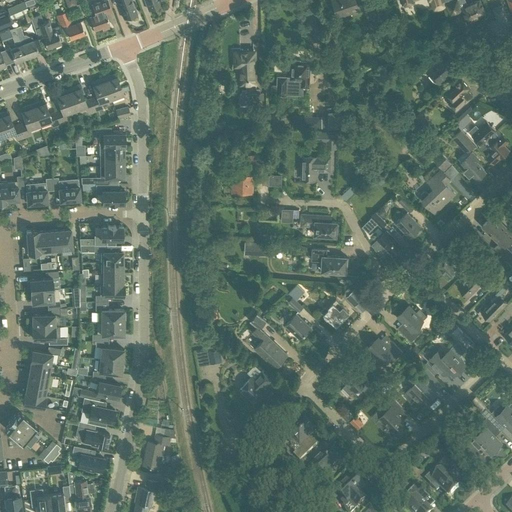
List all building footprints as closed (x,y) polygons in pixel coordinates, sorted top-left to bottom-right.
[(105,0),(92,5),(95,15),(89,17),(94,30),(102,27),(103,30),(109,28),(108,25),(109,25),(105,12),(112,10),(107,0),(105,0)] [(131,0),(116,0),(123,19),(137,14),(131,0)] [(159,0),(144,0),(148,10),(161,5),(159,0)] [(332,0),(338,17),(354,11),(354,13),(368,9),(364,0),(332,0)] [(443,0),(428,0),(429,1),(431,0),(434,10),(446,6),(443,0)] [(465,0),(454,0),(446,4),(451,14),(463,9),(465,12),(464,14),(466,19),(468,20),(473,18),(476,19),(478,17),(480,15),(484,13),(479,2),(468,6),(465,0)] [(8,9),(8,10),(12,18),(28,11),(25,2),(8,9)] [(490,22),(489,25),(493,36),(495,37),(506,33),(507,30),(505,25),(509,24),(502,5),(500,6),(499,4),(493,6),(498,18),(497,20),(490,22)] [(1,13),(0,13),(0,27),(6,26),(6,25),(13,22),(12,18),(8,10),(1,14),(1,13)] [(67,11),(56,15),(60,27),(63,33),(68,31),(70,39),(84,34),(80,21),(72,24),(67,11)] [(40,14),(31,17),(31,19),(38,41),(44,39),(47,47),(54,45),(55,47),(61,45),(60,43),(61,42),(58,35),(61,35),(58,26),(51,29),(48,20),(43,22),(40,14)] [(20,26),(15,27),(26,57),(38,53),(33,39),(32,38),(25,34),(23,35),(20,26)] [(8,59),(13,57),(14,61),(26,57),(15,27),(9,30),(15,46),(11,47),(8,40),(2,42),(4,46),(8,59)] [(335,28),(325,27),(326,43),(335,43),(335,28)] [(0,47),(0,66),(5,65),(3,60),(8,59),(4,46),(0,47)] [(439,59),(427,70),(430,74),(429,76),(434,82),(436,80),(439,84),(448,77),(445,74),(452,68),(447,63),(453,57),(446,49),(437,57),(439,59)] [(254,52),(236,53),(236,65),(242,65),(242,69),(241,70),(241,71),(240,71),(240,72),(240,75),(241,76),(241,77),(242,77),(242,83),(248,83),(248,90),(242,90),(242,94),(240,94),(240,104),(248,103),(249,116),(258,115),(258,95),(255,95),(254,52)] [(278,77),(277,94),(286,95),(286,94),(302,94),(302,86),(308,86),(309,62),(300,62),(300,60),(294,60),(294,62),(292,62),(292,77),(278,77)] [(398,61),(392,67),(398,73),(399,72),(401,70),(404,67),(398,61)] [(410,62),(407,65),(412,70),(415,68),(410,62)] [(407,65),(404,67),(409,73),(412,70),(407,65)] [(404,67),(401,70),(407,76),(409,73),(404,67)] [(416,68),(410,74),(415,79),(421,73),(416,68)] [(115,74),(104,78),(111,98),(123,93),(115,74)] [(97,96),(91,98),(96,110),(102,108),(100,102),(111,98),(104,78),(92,82),(97,96)] [(456,85),(447,93),(453,100),(450,102),(455,108),(460,104),(462,107),(454,114),(459,119),(461,118),(472,108),(467,102),(465,104),(463,101),(472,94),(466,88),(468,86),(462,80),(459,80),(456,83),(456,85)] [(79,85),(67,89),(74,109),(86,105),(89,113),(96,110),(91,98),(84,100),(79,85)] [(61,109),(55,111),(60,123),(66,121),(63,113),(74,109),(67,89),(55,94),(61,109)] [(44,100),(33,104),(40,124),(51,120),(53,126),(60,123),(55,111),(49,113),(44,100)] [(391,102),(384,109),(396,121),(403,114),(391,102)] [(26,122),(20,124),(24,136),(30,134),(28,128),(40,124),(33,104),(21,109),(26,122)] [(128,107),(116,110),(118,117),(129,114),(128,107)] [(8,111),(0,114),(0,125),(3,135),(14,131),(17,139),(24,136),(20,124),(13,126),(8,111)] [(418,125),(425,119),(420,113),(413,119),(418,125)] [(301,115),(301,127),(321,128),(322,115),(301,115)] [(459,119),(455,123),(460,128),(465,123),(461,118),(459,119)] [(475,125),(469,131),(477,140),(475,141),(480,146),(483,143),(485,141),(489,137),(493,133),(494,133),(496,131),(494,130),(496,129),(492,125),(491,126),(486,121),(478,128),(475,125)] [(98,145),(100,145),(123,144),(125,144),(125,133),(111,133),(111,127),(98,127),(98,145)] [(417,130),(410,137),(421,148),(428,141),(417,130)] [(461,130),(452,137),(466,154),(475,146),(461,130)] [(489,137),(485,141),(494,150),(487,156),(494,164),(500,158),(509,150),(504,145),(508,141),(502,134),(499,137),(496,134),(495,134),(494,133),(493,133),(489,137)] [(480,146),(478,147),(481,151),(486,146),(483,143),(480,146)] [(124,154),(123,144),(100,145),(100,155),(124,155),(124,154)] [(85,145),(76,146),(76,153),(85,153),(85,145)] [(9,151),(2,154),(4,160),(11,158),(9,151)] [(440,152),(433,159),(444,170),(451,163),(440,152)] [(462,161),(467,167),(464,170),(469,176),(472,173),(475,177),(475,178),(477,180),(484,174),(483,173),(485,171),(476,160),(478,158),(472,152),(462,161)] [(124,155),(100,155),(100,166),(105,166),(124,166),(124,155)] [(233,176),(233,193),(252,193),(253,176),(251,176),(251,173),(255,173),(255,172),(253,172),(254,156),(256,156),(256,155),(242,155),(241,172),(241,176),(233,176)] [(300,156),(300,169),(301,169),(301,179),(317,180),(317,171),(330,171),(331,156),(321,156),(321,157),(300,156)] [(124,177),(124,166),(105,166),(100,166),(100,177),(95,177),(96,183),(108,183),(108,177),(124,177)] [(424,192),(420,195),(421,198),(422,199),(434,213),(455,193),(446,184),(450,179),(441,169),(428,182),(434,188),(428,194),(427,192),(424,192)] [(370,181),(376,188),(384,180),(378,174),(370,181)] [(18,188),(24,188),(23,175),(16,176),(17,180),(0,181),(0,192),(1,202),(7,201),(7,199),(19,198),(18,188)] [(270,175),(269,185),(281,185),(281,176),(270,175)] [(47,201),(47,190),(53,190),(52,177),(45,178),(46,182),(26,183),(27,203),(29,203),(29,205),(37,205),(36,202),(47,201)] [(80,199),(78,178),(58,179),(58,177),(52,177),(53,190),(59,189),(60,200),(71,200),(71,202),(78,201),(78,199),(80,199)] [(108,189),(108,183),(96,183),(95,183),(95,193),(102,193),(102,202),(109,202),(117,202),(124,202),(124,189),(108,189)] [(345,183),(337,190),(347,200),(355,193),(345,183)] [(404,195),(398,201),(409,211),(414,206),(404,195)] [(281,208),(281,221),(292,221),(293,217),(298,218),(299,210),(281,208)] [(376,212),(371,217),(381,228),(386,223),(376,212)] [(407,212),(396,223),(409,238),(421,227),(407,212)] [(301,214),(301,222),(312,223),(311,226),(315,227),(315,235),(318,235),(318,237),(327,238),(327,235),(336,236),(337,233),(338,233),(339,225),(337,225),(337,222),(328,221),(328,215),(301,214)] [(511,234),(493,215),(483,225),(500,242),(494,248),(511,265),(511,253),(504,246),(511,238),(511,234)] [(365,229),(373,222),(368,217),(361,224),(365,229)] [(94,238),(94,245),(107,245),(107,238),(122,238),(122,225),(115,225),(107,225),(107,226),(100,226),(100,235),(94,235),(94,238)] [(70,228),(59,229),(61,248),(72,247),(70,228)] [(61,248),(59,229),(49,230),(48,230),(50,249),(61,248)] [(39,251),(37,230),(26,231),(28,252),(39,251)] [(50,249),(48,230),(38,231),(38,230),(37,230),(39,251),(40,251),(40,250),(50,249)] [(387,231),(377,240),(372,245),(376,248),(375,249),(382,256),(388,250),(392,255),(401,246),(387,231)] [(240,242),(240,254),(268,255),(269,242),(240,242)] [(107,251),(107,245),(94,245),(94,251),(101,251),(101,262),(122,262),(122,251),(107,251)] [(312,247),(311,260),(323,261),(322,271),(346,272),(347,265),(349,265),(349,258),(347,258),(347,257),(327,256),(327,248),(312,247)] [(452,253),(438,266),(444,272),(442,274),(447,279),(452,275),(454,275),(456,273),(456,271),(462,264),(452,253)] [(202,261),(201,268),(214,270),(215,263),(202,261)] [(122,272),(122,262),(101,262),(101,272),(122,272)] [(58,270),(52,271),(45,271),(46,278),(30,279),(30,281),(27,281),(28,289),(30,289),(30,291),(53,289),(52,277),(58,277),(58,270)] [(122,283),(122,272),(101,272),(101,283),(122,283)] [(472,272),(458,286),(464,292),(462,293),(467,298),(475,291),(475,290),(482,282),(472,272)] [(493,274),(483,284),(489,289),(499,280),(493,274)] [(492,302),(482,312),(490,320),(507,303),(499,295),(509,285),(502,279),(492,288),(498,294),(491,301),(492,302)] [(122,283),(101,283),(100,283),(100,295),(95,295),(95,302),(108,302),(108,295),(124,295),(124,283),(122,283)] [(357,286),(346,297),(355,306),(365,295),(357,286)] [(53,289),(30,291),(31,291),(32,303),(47,301),(48,308),(60,307),(60,300),(53,301),(52,289),(53,289)] [(293,297),(288,302),(299,311),(303,307),(293,297)] [(108,309),(108,302),(95,302),(95,310),(99,310),(99,322),(101,322),(123,322),(123,319),(125,319),(125,312),(123,312),(123,309),(108,309)] [(329,308),(324,313),(324,317),(327,319),(330,320),(331,319),(336,324),(349,312),(343,306),(340,309),(333,302),(329,306),(329,307),(329,308)] [(409,306),(398,317),(406,325),(400,331),(411,342),(422,330),(417,325),(427,316),(420,309),(416,312),(409,306)] [(60,314),(60,307),(48,308),(48,314),(33,314),(33,325),(32,325),(32,326),(59,326),(59,325),(59,314),(60,314)] [(257,312),(249,320),(256,327),(252,331),(262,341),(254,348),(275,368),(287,354),(260,329),(267,321),(257,312)] [(296,313),(285,325),(299,339),(306,332),(307,334),(312,329),(296,313)] [(123,334),(123,322),(101,322),(101,334),(92,334),(92,340),(96,340),(109,340),(109,334),(123,334)] [(60,337),(59,326),(32,326),(32,338),(48,338),(48,344),(61,344),(61,337),(60,337)] [(378,338),(367,349),(373,356),(369,359),(377,367),(386,358),(391,363),(403,352),(392,341),(387,346),(378,338)] [(109,341),(109,340),(96,340),(95,346),(101,346),(100,358),(122,360),(123,348),(108,347),(109,341)] [(415,355),(420,350),(415,345),(410,350),(415,355)] [(440,349),(429,360),(443,374),(448,369),(453,374),(465,363),(458,357),(462,353),(455,345),(445,354),(440,349)] [(60,354),(61,348),(48,346),(47,352),(32,349),(30,360),(50,364),(52,353),(60,354)] [(207,348),(197,350),(201,365),(222,361),(220,346),(207,349),(207,348)] [(122,360),(100,358),(98,358),(96,371),(93,370),(92,376),(104,379),(105,372),(121,373),(121,370),(123,370),(124,363),(122,363),(122,360)] [(79,361),(72,359),(71,368),(73,368),(77,369),(78,367),(79,361)] [(48,374),(50,364),(30,360),(30,361),(31,361),(29,371),(53,375),(48,374)] [(351,366),(340,377),(346,384),(342,388),(350,395),(360,385),(365,390),(376,380),(365,369),(360,374),(351,366)] [(413,386),(403,395),(411,402),(415,399),(421,405),(433,394),(424,385),(430,380),(420,369),(408,380),(413,386)] [(51,386),(53,375),(29,371),(27,382),(27,381),(27,382),(51,386)] [(252,376),(240,389),(254,402),(266,389),(264,387),(270,380),(261,371),(255,378),(252,376)] [(81,389),(79,395),(85,397),(99,400),(100,394),(117,397),(120,384),(98,380),(96,392),(81,389)] [(51,387),(51,386),(27,382),(25,392),(24,392),(45,396),(44,395),(46,386),(51,387)] [(378,382),(373,386),(377,391),(382,386),(378,382)] [(43,407),(45,396),(24,392),(22,403),(43,407)] [(392,396),(371,417),(383,429),(387,426),(393,432),(405,421),(397,412),(402,407),(392,396)] [(99,400),(85,397),(82,408),(90,410),(88,417),(90,418),(89,423),(95,424),(105,426),(106,421),(112,422),(113,419),(114,420),(116,412),(114,412),(115,409),(101,406),(102,400),(99,400)] [(498,406),(487,417),(497,427),(502,422),(511,431),(511,429),(511,402),(503,411),(498,406)] [(38,427),(19,411),(16,415),(15,414),(7,423),(8,424),(5,428),(24,444),(27,441),(29,443),(38,432),(36,430),(38,427)] [(356,415),(350,421),(358,429),(364,424),(356,415)] [(289,431),(287,433),(289,435),(288,438),(288,441),(290,443),(293,444),(296,443),(301,447),(294,454),(300,461),(313,448),(307,442),(311,438),(309,437),(316,430),(304,417),(294,426),(291,426),(289,428),(289,430),(289,431)] [(481,433),(471,442),(472,442),(478,449),(482,445),(489,453),(491,451),(493,452),(500,445),(498,444),(500,441),(492,433),(497,427),(487,417),(476,428),(481,433)] [(79,421),(76,434),(84,436),(83,441),(91,443),(91,445),(98,447),(99,445),(107,446),(109,434),(94,430),(95,424),(89,423),(79,421)] [(148,441),(143,464),(158,468),(160,461),(161,461),(165,443),(169,444),(170,441),(170,437),(175,438),(174,430),(165,428),(163,435),(156,434),(154,442),(148,441)] [(56,443),(43,459),(48,463),(50,460),(52,461),(60,452),(58,450),(61,447),(56,443)] [(73,445),(72,452),(80,454),(78,466),(86,467),(86,469),(93,471),(93,469),(101,471),(104,458),(88,455),(89,449),(73,445)] [(318,456),(308,465),(323,481),(333,472),(332,470),(341,462),(328,449),(319,457),(318,456)] [(432,468),(427,474),(433,480),(430,483),(430,484),(437,490),(440,487),(447,494),(450,492),(451,493),(458,486),(457,485),(459,483),(450,474),(456,469),(445,458),(434,470),(432,468)] [(299,462),(285,476),(291,483),(306,468),(299,462)] [(0,485),(9,484),(8,471),(0,472),(0,485)] [(342,482),(336,487),(338,489),(336,490),(348,502),(350,500),(357,507),(364,500),(358,494),(358,492),(365,486),(359,480),(360,479),(355,474),(354,475),(353,474),(344,483),(342,482)] [(74,482),(68,483),(70,498),(75,497),(77,511),(90,509),(89,495),(85,495),(83,480),(74,481),(74,482)] [(138,497),(135,511),(141,511),(147,511),(149,506),(151,506),(154,490),(158,491),(160,482),(147,480),(145,488),(138,487),(136,497),(138,497)] [(416,484),(402,499),(408,505),(402,511),(403,511),(429,511),(431,510),(423,501),(428,496),(416,484)] [(63,492),(50,494),(51,511),(65,511),(64,499),(70,498),(68,485),(62,485),(63,492)] [(51,511),(50,494),(36,495),(36,489),(29,489),(31,503),(37,502),(38,511),(51,511)] [(19,496),(5,498),(6,505),(5,505),(6,511),(21,511),(21,504),(20,504),(19,496)]
